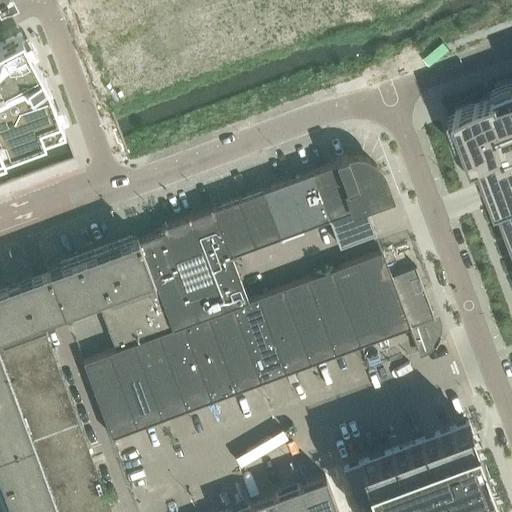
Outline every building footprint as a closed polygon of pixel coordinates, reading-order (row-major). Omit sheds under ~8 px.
[(0,151),(1,151),(64,128),(62,122),(57,108),(53,98),(46,79),(21,32),(0,43),(0,151)] [(511,91),(498,97),(496,93),(494,93),(495,97),(455,112),(456,114),(460,113),(468,134),(464,135),(474,162),(481,160),(486,172),(498,203),(511,197),(511,91)] [(346,152),(335,156),(350,197),(362,193),(365,201),(388,193),(387,191),(389,191),(382,172),(380,169),(379,166),(377,164),(375,162),(373,160),(369,158),(366,156),(362,155),(360,155),(356,154),(352,155),(348,156),(346,152)] [(312,169),(329,215),(328,215),(339,244),(375,230),(365,201),(362,193),(350,197),(335,156),(336,160),(312,169)] [(312,169),(287,178),(304,224),(328,215),(329,215),(312,169)] [(287,178),(263,187),(280,233),(304,224),(287,178)] [(263,187),(238,196),(255,242),(280,233),(263,187)] [(238,196),(213,205),(231,251),(255,242),(238,196)] [(511,197),(498,203),(504,221),(511,218),(511,197)] [(163,224),(164,228),(141,236),(138,237),(171,326),(183,322),(208,313),(232,303),(248,298),(231,251),(213,205),(163,224)] [(0,473),(14,511),(111,511),(45,333),(46,333),(45,331),(3,347),(2,346),(0,342),(0,323),(52,304),(61,301),(63,306),(64,306),(64,304),(75,300),(75,302),(96,294),(115,347),(133,340),(158,331),(171,326),(138,237),(137,234),(39,270),(0,284),(0,473)] [(382,248),(356,258),(384,333),(409,324),(393,277),(382,248)] [(356,258),(331,267),(360,342),(384,333),(356,258)] [(331,267),(307,276),(335,352),(360,342),(331,267)] [(417,268),(393,277),(409,324),(418,350),(420,349),(422,349),(424,347),(426,346),(428,345),(429,343),(431,342),(432,340),(433,338),(434,336),(435,334),(436,332),(436,330),(436,328),(437,326),(437,324),(436,321),(436,320),(435,317),(417,268)] [(307,276),(282,285),(310,361),(335,352),(307,276)] [(282,285),(257,294),(285,370),(310,361),(282,285)] [(248,298),(232,303),(261,379),(285,370),(257,294),(248,298)] [(232,303),(208,313),(236,388),(261,379),(232,303)] [(208,313),(183,322),(211,398),(236,388),(208,313)] [(171,326),(158,331),(186,407),(211,398),(183,322),(171,326)] [(158,331),(133,340),(161,416),(186,407),(158,331)] [(115,347),(109,349),(137,425),(161,416),(133,340),(115,347)] [(109,349),(83,359),(111,435),(137,425),(109,349)] [(469,420),(343,466),(360,511),(454,511),(497,496),(486,466),(469,420)] [(337,511),(324,473),(299,483),(309,511),(337,511)] [(309,511),(299,483),(274,492),(281,511),(309,511)] [(281,511),(274,492),(249,501),(253,511),(281,511)] [(253,511),(249,501),(225,510),(225,511),(253,511)]
